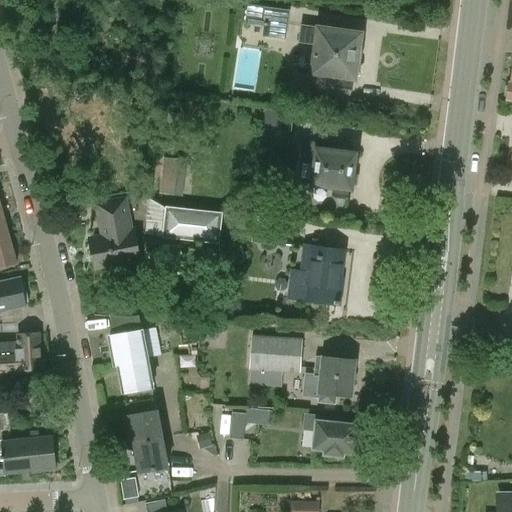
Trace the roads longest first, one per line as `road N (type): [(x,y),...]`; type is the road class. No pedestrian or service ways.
road 1 (residential): [(102,491),(86,396),(18,142)]
road 2 (secondary): [(436,327),(476,0)]
road 3 (unknown): [(393,482),(232,470),(184,437)]
road 4 (secondary): [(412,511),(436,327)]
